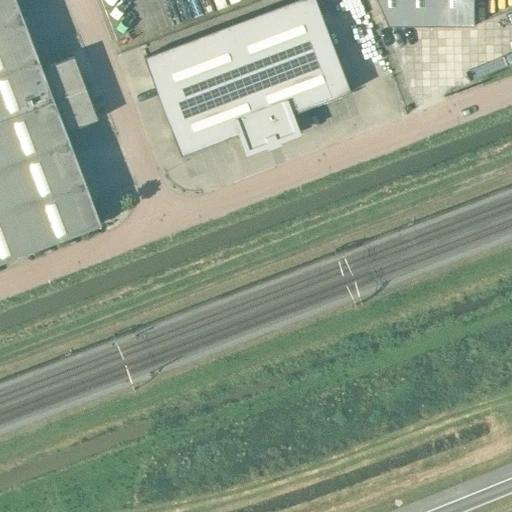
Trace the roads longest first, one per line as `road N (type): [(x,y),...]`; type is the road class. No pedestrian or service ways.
road 1 (unclassified): [(511,87),(164,224)]
road 2 (unclassified): [(164,224),(77,0)]
road 3 (unclassified): [(164,224),(0,286)]
